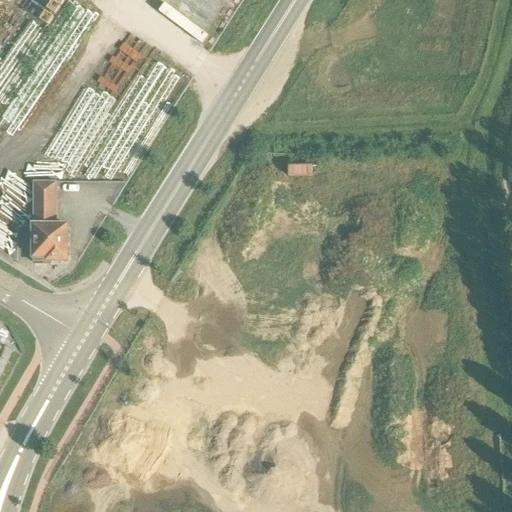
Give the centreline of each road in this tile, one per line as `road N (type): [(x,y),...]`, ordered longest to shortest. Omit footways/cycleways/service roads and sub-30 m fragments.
road 1 (tertiary): [(89,334),(296,0)]
road 2 (tertiary): [(0,502),(30,428),(89,334)]
